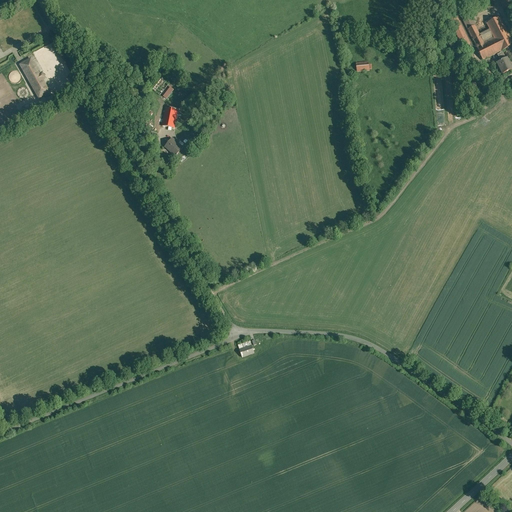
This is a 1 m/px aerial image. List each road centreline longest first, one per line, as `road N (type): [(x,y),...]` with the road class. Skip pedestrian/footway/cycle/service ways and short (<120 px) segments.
road 1 (unclassified): [(236,336),(38,0)]
road 2 (unclassified): [(511,444),(367,343),(280,331),(236,336)]
road 3 (unclassified): [(236,336),(0,432)]
